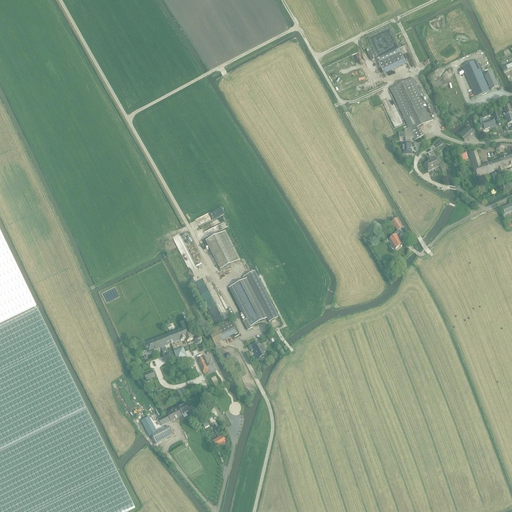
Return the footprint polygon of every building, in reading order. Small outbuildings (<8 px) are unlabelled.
[(398,48),(376,59),(384,75),(406,65),(398,48)] [(476,97),(490,91),(476,61),(462,67),(476,97)] [(491,91),(499,87),(492,72),(484,76),(491,91)] [(409,143),(409,139),(413,137),(414,140),(423,136),(419,127),(433,120),(413,78),(390,89),(409,128),(405,130),(406,143),(403,143),(403,154),(412,154),(411,143),(409,143)] [(507,125),(511,123),(511,110),(510,104),(503,106),(507,116),(505,117),(507,125)] [(492,129),(497,128),(493,118),(489,119),(489,120),(482,123),(485,130),(492,128),(492,129)] [(468,128),(459,135),(464,141),(473,134),(468,128)] [(504,174),(503,169),(502,169),(499,160),(481,165),(476,151),(470,152),(478,177),(498,170),(499,175),(504,174)] [(466,152),(459,154),(462,161),(465,160),(464,159),(467,158),(466,152)] [(511,155),(499,160),(502,169),(503,169),(511,165),(511,155)] [(428,172),(441,166),(437,158),(424,164),(426,168),(428,172)] [(504,213),(511,210),(511,206),(511,204),(502,208),(504,213)] [(397,231),(402,228),(400,224),(401,224),(397,219),(390,223),(394,228),(395,228),(397,231)] [(0,323),(36,307),(3,238),(0,231),(0,323)] [(226,231),(206,242),(220,270),(240,260),(226,231)] [(402,245),(403,245),(395,233),(390,236),(392,239),(389,240),(389,241),(389,242),(390,244),(391,244),(395,249),(399,247),(400,248),(402,246),(402,245)] [(243,322),(248,331),(253,328),(252,326),(267,318),(269,322),(277,318),(254,272),(243,278),(245,280),(229,288),(246,320),(243,322)] [(0,511),(127,511),(135,509),(104,445),(71,378),(37,309),(0,327),(0,511)] [(188,342),(193,340),(186,322),(181,324),(183,329),(145,343),(149,353),(161,348),(163,352),(171,349),(169,345),(181,340),(181,341),(186,339),(188,342)] [(257,342),(248,347),(251,352),(254,350),(255,353),(255,352),(256,355),(258,359),(261,358),(262,358),(264,357),(264,356),(266,355),(261,345),(259,346),(257,342)] [(205,357),(198,360),(204,374),(209,371),(206,365),(209,364),(205,357)] [(153,371),(144,375),(146,381),(156,377),(153,371)] [(162,426),(182,415),(189,412),(190,413),(194,410),(191,404),(187,407),(185,404),(179,407),(158,419),(162,426)] [(174,435),(169,427),(151,436),(156,445),(174,435)] [(219,438),(213,441),(216,447),(226,442),(222,436),(221,436),(220,434),(218,436),(219,438)]
